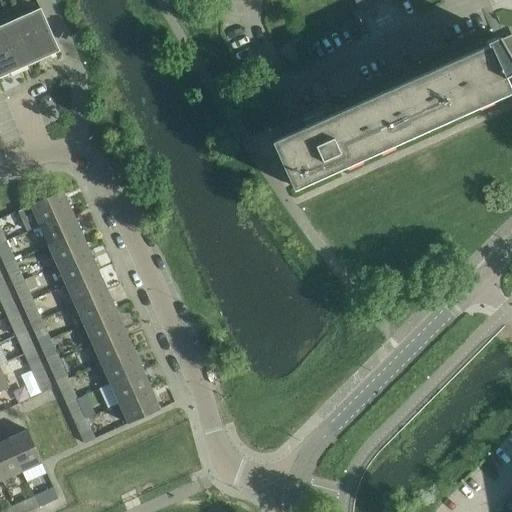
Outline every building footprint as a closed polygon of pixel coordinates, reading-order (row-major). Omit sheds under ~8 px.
[(354,0),(359,9),(378,0),(354,0)] [(59,51),(40,8),(19,17),(39,60),(59,51)] [(19,17),(0,25),(0,27),(18,69),(39,60),(19,17)] [(0,77),(18,69),(0,27),(0,77)] [(293,186),(336,167),(509,90),(507,87),(511,84),(511,52),(508,54),(498,36),(485,41),(489,49),(325,122),(320,112),(304,119),(309,130),(275,145),(293,186)] [(62,190),(30,205),(39,225),(72,211),(62,190)] [(48,245),(80,230),(72,211),(39,225),(48,245)] [(57,265),(89,250),(80,230),(48,245),(57,265)] [(0,242),(0,256),(1,258),(11,253),(6,240),(0,242)] [(66,284),(98,270),(89,250),(57,265),(66,284)] [(7,272),(13,284),(23,280),(18,267),(7,272)] [(74,304),(107,290),(98,270),(66,284),(74,304)] [(23,280),(13,284),(18,297),(29,292),(28,291),(38,286),(33,275),(24,280),(23,280)] [(83,324),(116,309),(107,290),(74,304),(83,324)] [(1,303),(7,316),(18,311),(12,298),(1,303)] [(25,311),(30,324),(41,319),(35,306),(25,311)] [(92,343),(124,329),(116,309),(83,324),(92,343)] [(23,324),(18,311),(7,316),(13,328),(23,324)] [(30,324),(36,337),(47,332),(41,319),(30,324)] [(101,363),(133,349),(124,329),(92,343),(101,363)] [(19,342),(25,355),(35,350),(30,338),(19,342)] [(42,351),(48,363),(59,358),(53,346),(42,351)] [(110,383),(142,368),(133,349),(101,363),(110,383)] [(44,371),(35,350),(25,355),(34,376),(44,371)] [(48,363),(54,376),(64,371),(59,358),(48,363)] [(0,390),(8,387),(0,368),(0,390)] [(119,403),(151,388),(142,368),(110,383),(119,403)] [(60,390),(65,403),(76,398),(71,385),(60,390)] [(128,423),(160,409),(151,388),(119,403),(128,423)] [(82,411),(76,398),(65,403),(71,416),(82,411)] [(83,443),(94,438),(88,425),(78,430),(83,443)] [(7,439),(22,471),(42,462),(28,430),(7,439)] [(0,476),(2,480),(22,471),(7,439),(0,442),(0,476)] [(38,507),(50,501),(46,491),(33,496),(38,507)] [(26,511),(38,507),(33,496),(20,502),(24,511),(26,511)]
